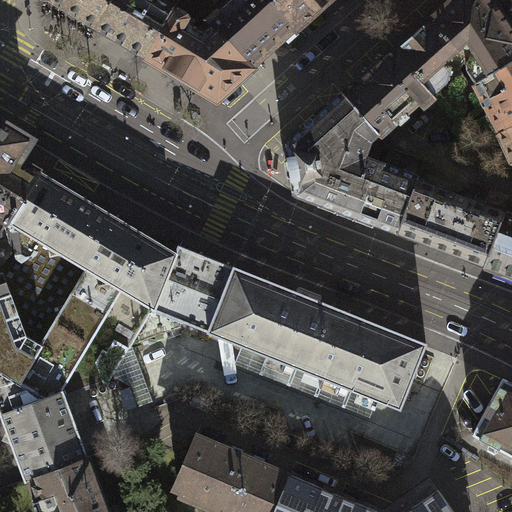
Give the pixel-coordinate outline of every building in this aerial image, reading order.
[(51,0),(96,27),(112,0),(51,0)] [(112,0),(96,27),(145,55),(173,7),(161,0),(112,0)] [(250,69),(296,27),(272,0),(228,0),(206,20),(212,27),(250,69)] [(272,0),(296,27),(312,13),(315,16),(332,0),(272,0)] [(447,0),(426,19),(455,54),(468,57),(465,64),(466,71),(474,81),(511,60),(511,30),(492,0),(447,0)] [(218,98),(250,69),(212,27),(206,34),(187,22),(189,15),(173,7),(145,55),(218,98)] [(426,19),(393,49),(434,95),(447,83),(450,66),(446,61),(455,54),(426,19)] [(349,89),(342,95),(377,133),(380,136),(386,131),(416,103),(423,110),(437,98),(434,95),(393,49),(349,89)] [(511,60),(474,81),(501,133),(511,127),(511,60)] [(294,176),(298,193),(397,232),(417,179),(424,160),(388,146),(382,163),(364,157),(369,142),(377,133),(342,95),(288,141),(292,160),(284,162),(287,177),(294,176)] [(10,222),(42,172),(19,159),(25,150),(30,142),(0,124),(0,266),(13,253),(10,222)] [(511,127),(501,133),(498,134),(511,161),(511,127)] [(13,253),(0,266),(0,411),(5,424),(25,480),(30,478),(87,457),(65,397),(110,381),(153,310),(213,334),(226,339),(240,344),(271,356),(268,364),(291,373),(294,366),(325,379),(322,386),(346,395),(349,388),(401,409),(423,353),(427,343),(320,301),(322,296),(299,287),(297,292),(285,287),(252,274),(178,245),(176,252),(101,208),(47,176),(42,172),(10,222),(13,253)] [(397,232),(484,264),(504,212),(417,179),(397,232)] [(484,264),(511,274),(511,214),(504,212),(484,264)] [(511,384),(502,379),(473,433),(511,453),(511,384)] [(178,491),(226,511),(275,511),(295,465),(198,424),(171,485),(179,488),(178,491)] [(107,511),(87,457),(30,478),(37,496),(32,499),(36,511),(107,511)] [(275,511),(381,511),(385,503),(295,465),(275,511)] [(465,511),(443,479),(400,510),(385,503),(381,511),(465,511)]
